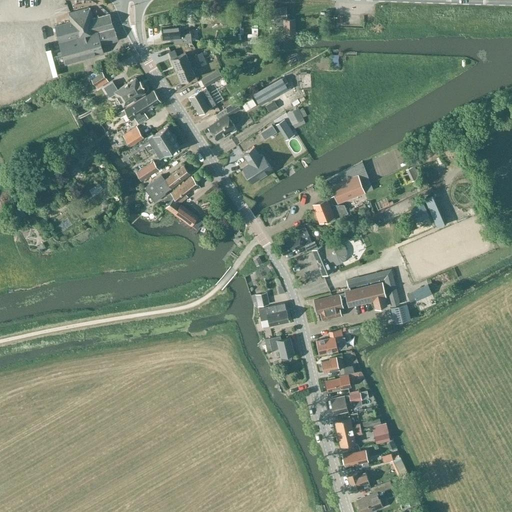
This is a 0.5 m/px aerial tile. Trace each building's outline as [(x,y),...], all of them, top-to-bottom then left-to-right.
[(118,41),(110,14),(93,18),(90,7),(69,13),(71,21),(56,25),(60,41),(60,42),(62,51),(55,53),(59,65),(104,53),(102,45),(118,41)] [(271,18),(274,18),(274,22),(276,22),(276,25),(283,25),(283,32),(296,32),(295,18),(287,18),(286,7),(271,7),(271,18)] [(162,26),(164,40),(173,39),(173,44),(192,42),(190,32),(181,33),(180,24),(162,26)] [(197,61),(205,57),(202,52),(194,55),(195,57),(189,59),(186,52),(171,58),(176,70),(191,64),(197,61)] [(325,68),(333,69),(334,54),(325,53),(325,68)] [(205,57),(197,61),(199,67),(207,63),(205,57)] [(181,81),(195,75),(191,64),(176,70),(181,81)] [(222,77),(228,73),(224,66),(219,69),(219,68),(201,79),(205,86),(213,82),(216,88),(226,83),(222,77)] [(89,74),(92,79),(103,71),(100,68),(89,74)] [(97,88),(109,81),(103,71),(92,79),(97,88)] [(145,87),(142,83),(140,79),(139,80),(136,77),(117,89),(113,81),(104,86),(109,95),(114,92),(123,106),(146,91),(143,87),(145,87)] [(269,77),(259,83),(262,87),(272,81),(269,77)] [(256,102),(268,96),(267,94),(285,85),(282,78),(252,92),(256,102)] [(171,90),(181,84),(178,79),(168,85),(171,90)] [(209,107),(215,103),(207,88),(201,91),(200,91),(189,97),(198,113),(209,107)] [(145,111),(161,101),(154,90),(124,109),(131,120),(137,116),(140,120),(147,115),(145,111)] [(216,113),(219,118),(208,126),(217,139),(236,127),(227,114),(229,113),(230,115),(241,109),(237,101),(216,113)] [(266,106),(269,112),(275,108),(272,102),(266,106)] [(298,107),(287,113),(292,124),(304,118),(298,107)] [(287,139),(294,134),(284,119),(277,124),(287,139)] [(265,138),(269,136),(272,141),(279,136),(276,131),(272,124),(260,132),(265,138)] [(165,155),(179,146),(167,126),(152,136),(158,145),(153,149),(159,158),(165,155)] [(143,137),(138,129),(125,137),(130,145),(143,137)] [(260,156),(254,146),(243,154),(249,163),(242,167),(245,172),(244,174),(247,178),(249,178),(252,183),(273,170),(263,154),(260,156)] [(153,161),(136,171),(141,179),(158,169),(153,161)] [(373,189),(362,161),(329,178),(338,203),(373,189)] [(64,165),(70,178),(76,175),(71,162),(64,165)] [(165,179),(157,185),(155,182),(149,186),(149,188),(150,189),(157,199),(163,194),(162,192),(169,186),(170,189),(190,174),(184,165),(165,179)] [(171,200),(165,208),(195,229),(203,220),(180,203),(188,196),(186,194),(198,184),(192,176),(170,193),(167,195),(171,200)] [(91,181),(82,190),(88,196),(97,187),(91,181)] [(295,195),(299,201),(308,195),(304,189),(295,195)] [(336,219),(343,216),(348,214),(344,204),(333,204),(332,205),(330,197),(313,204),(316,213),(319,222),(329,218),(330,222),(336,219)] [(371,216),(367,207),(366,207),(365,204),(358,207),(360,210),(358,211),(362,220),(371,216)] [(450,220),(459,216),(456,209),(447,213),(450,220)] [(417,210),(409,214),(412,220),(420,216),(417,210)] [(61,220),(51,225),(54,232),(65,227),(61,220)] [(300,235),(279,244),(283,254),(312,242),(306,226),(298,229),(300,235)] [(323,245),(322,245),(312,249),(323,275),(333,270),(332,269),(333,269),(334,268),(335,267),(336,266),(336,265),(340,263),(342,262),(344,261),(345,259),(346,257),(347,254),(347,252),(346,250),(345,247),(344,245),(342,244),(340,242),(338,242),(336,241),(334,241),(331,242),(323,246),(323,245)] [(256,277),(267,273),(263,263),(252,267),(256,277)] [(349,287),(385,278),(392,305),(400,303),(391,269),(360,277),(360,276),(347,279),(349,287)] [(386,297),(382,282),(345,291),(348,303),(372,297),(375,308),(387,305),(385,297),(386,297)] [(428,282),(405,293),(408,300),(420,294),(423,301),(433,296),(430,290),(431,290),(428,282)] [(266,292),(256,294),(258,306),(268,304),(266,292)] [(340,308),(343,307),(340,294),(314,300),(317,314),(321,313),(323,320),(342,315),(340,308)] [(269,305),(258,307),(261,320),(268,318),(269,325),(288,321),(284,302),(269,306),(269,305)] [(391,307),(393,318),(395,323),(410,318),(406,303),(391,307)] [(330,337),(317,340),(320,353),(345,348),(343,337),(341,331),(346,330),(346,327),(329,331),(330,337)] [(280,335),(265,339),(266,342),(270,350),(272,349),(279,348),(281,357),(282,357),(283,359),(285,361),(291,360),(292,357),(292,355),(292,354),(294,354),(290,337),(281,339),(280,335)] [(330,359),(321,361),(324,372),(339,369),(340,374),(345,373),(354,371),(352,365),(345,366),(342,355),(336,356),(330,358),(330,359)] [(340,377),(326,380),(328,391),(348,386),(345,374),(345,373),(340,374),(340,375),(340,377)] [(369,389),(330,398),(333,413),(348,409),(353,408),(351,402),(372,397),(369,389)] [(362,416),(369,414),(368,407),(361,409),(362,416)] [(350,417),(335,421),(338,433),(361,428),(360,423),(355,424),(355,425),(352,426),(350,417)] [(380,417),(362,422),(364,427),(381,422),(380,417)] [(381,424),(372,426),(376,443),(388,439),(387,433),(383,434),(381,424)] [(361,428),(338,433),(341,446),(356,442),(354,435),(362,433),(361,428)] [(365,449),(343,454),(345,466),(360,462),(359,457),(367,455),(365,449)] [(391,453),(381,456),(383,462),(390,460),(393,459),(391,453)] [(400,456),(396,457),(396,458),(393,459),(390,460),(398,477),(408,473),(400,456)] [(360,470),(347,474),(352,490),(363,486),(364,489),(368,487),(371,486),(370,482),(371,482),(367,472),(362,474),(360,470)] [(361,511),(367,511),(383,506),(381,501),(387,499),(384,490),(392,487),(390,480),(382,483),(381,483),(369,487),(372,494),(357,500),(361,511)]
